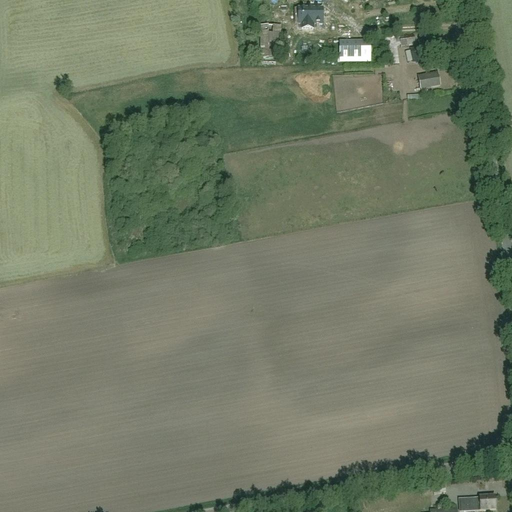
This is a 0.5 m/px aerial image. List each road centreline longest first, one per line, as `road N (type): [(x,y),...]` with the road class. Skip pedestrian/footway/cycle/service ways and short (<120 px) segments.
road 1 (unclassified): [(218,511),(511,457)]
road 2 (tertiary): [(511,286),(458,0)]
